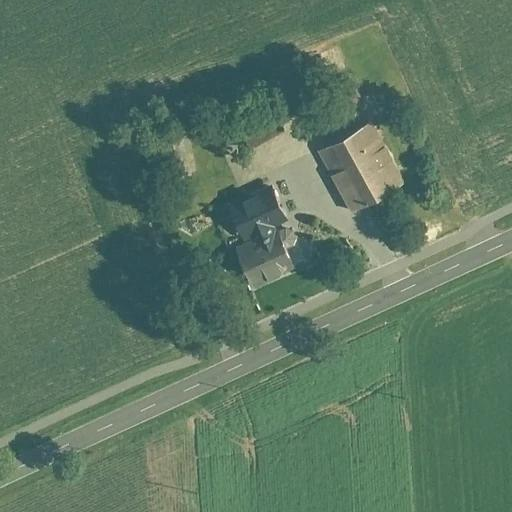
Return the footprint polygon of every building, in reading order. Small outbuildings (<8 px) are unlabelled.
[(320,87),(329,115),(358,106),(348,78),(320,87)] [(235,129),(247,152),(285,133),(273,109),(235,129)] [(365,129),(313,156),(343,213),(395,187),(365,129)] [(158,185),(188,179),(180,135),(149,141),(158,185)] [(244,239),(250,236),(254,245),(232,255),(249,290),(296,268),(280,233),(272,236),(268,227),(304,210),(287,175),(226,204),(244,239)]
